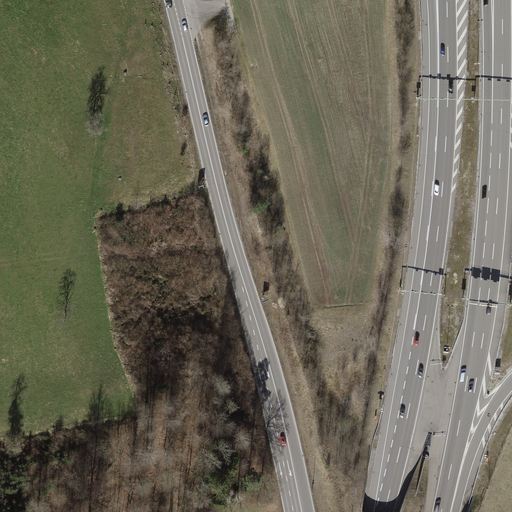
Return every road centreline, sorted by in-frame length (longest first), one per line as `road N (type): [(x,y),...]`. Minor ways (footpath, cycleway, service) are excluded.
road 1 (secondary): [(173,0),(222,212),(267,354),(300,511)]
road 2 (motorway): [(446,134),(419,361),(384,511)]
road 3 (motorway): [(441,511),(474,365),(495,153)]
road 4 (motorway): [(495,153),(503,0)]
road 5 (motorway): [(495,153),(487,0)]
road 6 (motorway): [(457,511),(483,424),(511,382)]
road 7 (motorway): [(432,0),(446,134)]
road 8 (motorway): [(447,0),(446,134)]
